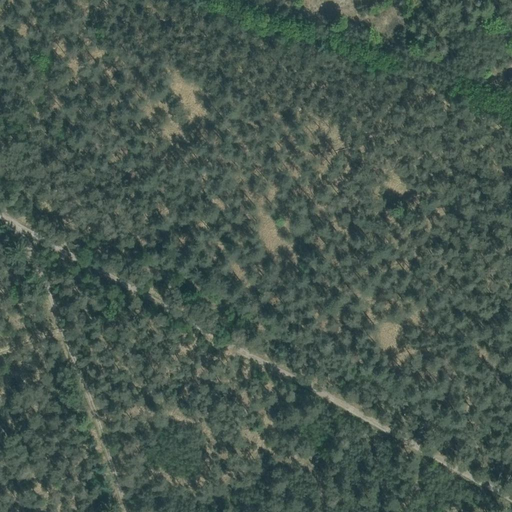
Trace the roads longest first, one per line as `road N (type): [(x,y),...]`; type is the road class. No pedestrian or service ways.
road 1 (track): [(0,218),(511,504)]
road 2 (track): [(121,511),(30,235)]
